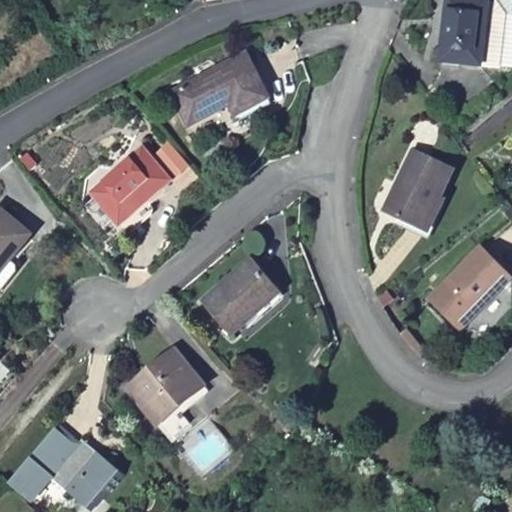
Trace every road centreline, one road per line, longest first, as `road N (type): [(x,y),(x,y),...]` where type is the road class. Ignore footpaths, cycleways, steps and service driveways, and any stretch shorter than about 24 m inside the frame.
road 1 (residential): [(511,376),(459,399),(429,394),(402,377),(370,335),(340,261),(326,165)]
road 2 (residential): [(315,0),(203,23),(0,138)]
road 3 (residential): [(326,165),(270,185),(142,302),(97,319)]
road 4 (residential): [(326,165),(376,0)]
